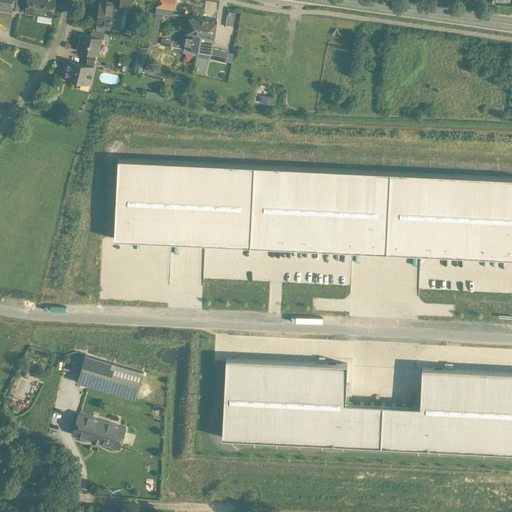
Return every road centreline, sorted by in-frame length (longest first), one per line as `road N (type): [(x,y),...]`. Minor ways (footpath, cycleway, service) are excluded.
road 1 (unclassified): [(511,333),(43,311)]
road 2 (unclassified): [(253,510),(0,495)]
road 3 (secondary): [(337,0),(511,25)]
road 4 (unclassified): [(0,136),(60,41),(72,0)]
